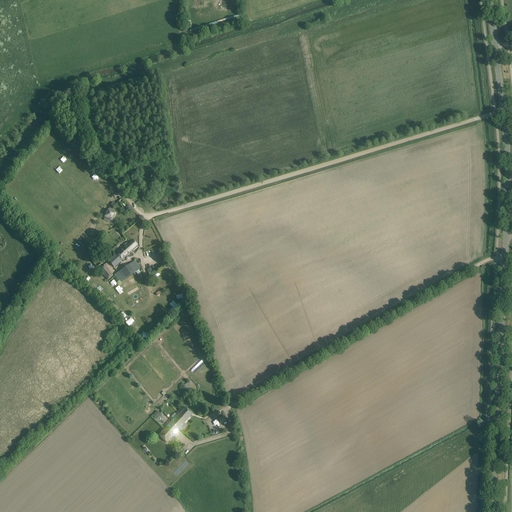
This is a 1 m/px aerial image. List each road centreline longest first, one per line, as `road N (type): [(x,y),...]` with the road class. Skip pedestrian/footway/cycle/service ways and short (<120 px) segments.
road 1 (unclassified): [(222,411),(504,255)]
road 2 (tertiary): [(491,511),(504,255)]
road 3 (tertiary): [(504,255),(508,169),(489,0)]
